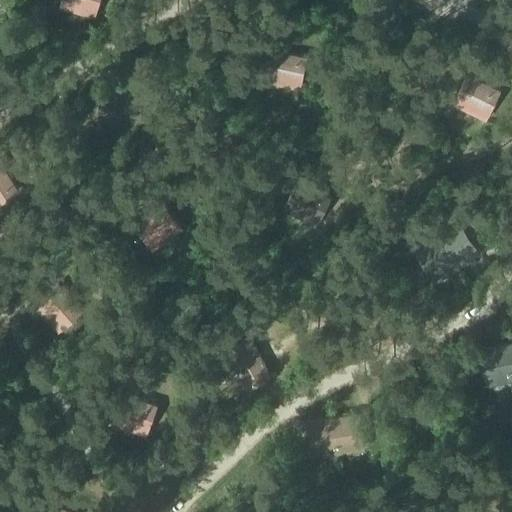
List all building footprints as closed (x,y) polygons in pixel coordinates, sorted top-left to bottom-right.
[(61,0),(59,7),(94,16),(98,0),(61,0)] [(264,82),(300,89),(307,55),(273,48),(264,82)] [(453,105),(472,114),(489,121),(505,90),(468,73),(453,105)] [(99,115),(139,120),(142,95),(103,89),(99,115)] [(0,157),(0,202),(19,190),(1,157),(0,157)] [(283,210),(290,214),(316,228),(330,196),(299,180),(283,210)] [(133,223),(154,252),(184,228),(165,200),(133,223)] [(438,236),(458,268),(481,253),(460,221),(438,236)] [(458,268),(438,236),(415,251),(436,283),(458,268)] [(33,306),(58,332),(85,308),(61,281),(33,306)] [(225,348),(247,391),(268,379),(272,376),(262,357),(249,335),(225,348)] [(511,381),(511,376),(505,344),(478,349),(486,387),(511,381)] [(111,424),(146,437),(157,404),(135,396),(123,393),(111,424)] [(331,417),(339,454),(366,450),(356,413),(331,417)] [(339,454),(331,417),(306,421),(312,458),(339,454)] [(50,511),(72,511),(56,503),(50,511)]
